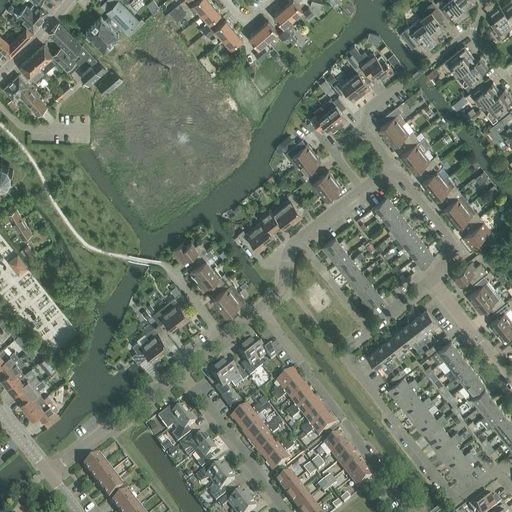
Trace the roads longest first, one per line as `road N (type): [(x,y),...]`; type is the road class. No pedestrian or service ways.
road 1 (residential): [(414,511),(262,310)]
road 2 (residential): [(286,511),(180,374)]
road 3 (residential): [(49,471),(180,374)]
road 4 (residential): [(262,310),(282,286),(290,250),(364,191)]
road 5 (residential): [(433,278),(461,256),(393,170)]
road 6 (residential): [(511,379),(433,278)]
